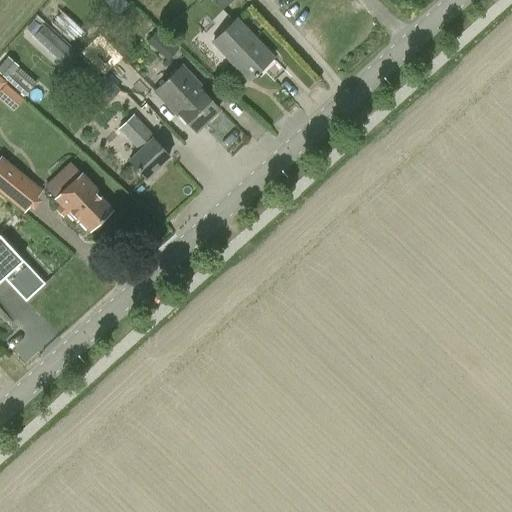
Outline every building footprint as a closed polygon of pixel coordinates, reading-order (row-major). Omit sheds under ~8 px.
[(195,0),(211,18),(232,0),(195,0)] [(217,38),(233,18),(224,10),(208,30),(217,38)] [(64,11),(53,23),(72,40),(83,27),(64,11)] [(286,71),(272,57),(273,56),(237,19),(213,41),(249,79),(260,68),(274,81),(286,71)] [(44,24),(33,36),(63,64),(74,52),(44,24)] [(148,39),(168,57),(177,47),(157,29),(148,39)] [(0,72),(26,94),(36,83),(4,56),(0,60),(0,72)] [(220,109),(204,92),(207,89),(182,63),(153,91),(155,93),(154,95),(122,59),(111,70),(142,105),(145,102),(160,117),(169,108),(178,116),(181,114),(196,131),(220,109)] [(89,87),(104,102),(117,89),(102,74),(89,87)] [(162,119),(160,117),(145,102),(142,105),(118,129),(139,151),(129,160),(146,178),(170,156),(153,138),(147,131),(162,119)] [(0,156),(0,192),(24,212),(30,206),(33,209),(41,199),(38,196),(43,190),(1,155),(0,156)] [(56,199),(61,205),(56,209),(64,217),(69,213),(76,221),(79,218),(90,230),(113,208),(95,189),(97,187),(83,173),(56,199)] [(0,280),(4,277),(26,301),(45,283),(0,234),(0,280)]
